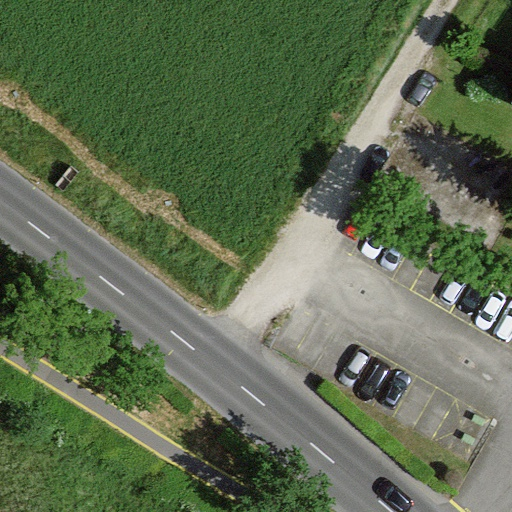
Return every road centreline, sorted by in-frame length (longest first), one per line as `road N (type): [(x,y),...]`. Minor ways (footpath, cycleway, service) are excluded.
road 1 (tertiary): [(396,511),(0,199)]
road 2 (track): [(225,372),(446,0)]
